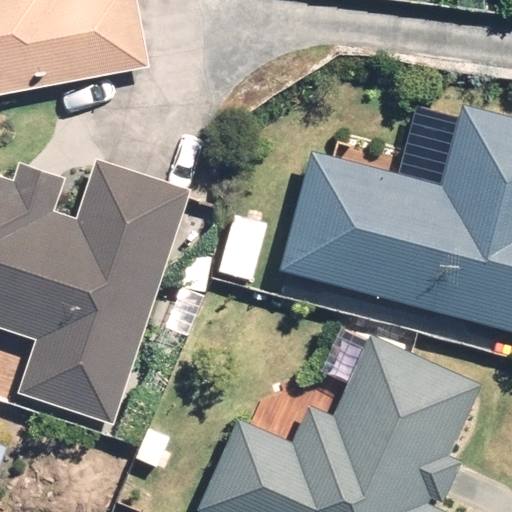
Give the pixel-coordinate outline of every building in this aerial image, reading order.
[(0,0),(0,89),(158,61),(147,0),(0,0)] [(324,145),(292,262),(511,320),(511,111),(473,101),(452,179),(324,145)] [(121,418),(198,185),(107,155),(87,216),(63,208),(74,175),(27,159),(22,174),(0,167),(0,320),(48,336),(30,388),(121,418)] [(255,275),(272,221),(241,211),(223,265),(255,275)] [(248,414),(208,501),(233,511),(463,511),(445,504),(500,385),(380,330),(343,410),(319,399),(301,438),(248,414)] [(0,474),(16,434),(0,427),(0,474)]
